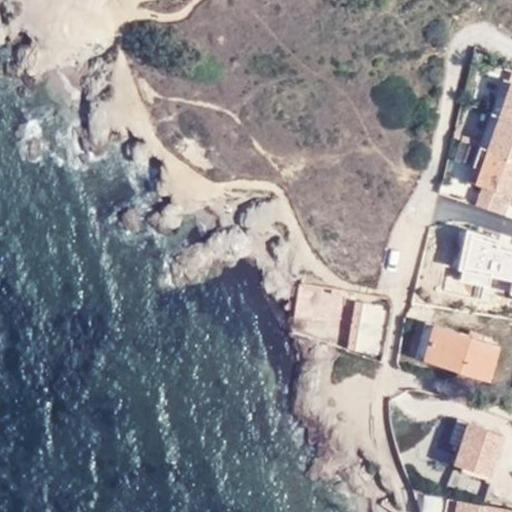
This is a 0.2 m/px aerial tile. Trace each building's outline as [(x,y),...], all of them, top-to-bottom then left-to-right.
[(511,82),(501,111),(511,115),(511,82)] [(511,115),(501,111),(487,143),(511,154),(511,115)] [(492,185),(481,211),(499,217),(509,220),(511,210),(511,154),(487,143),(473,177),(492,185)] [(392,313),(358,307),(352,354),(384,359),(392,313)] [(423,363),(435,330),(424,327),(413,359),(423,363)] [(496,352),(435,330),(423,363),(483,385),(496,352)] [(505,435),(467,423),(453,463),(491,477),(505,435)] [(452,511),(455,501),(441,499),(438,511),(452,511)] [(511,511),(455,501),(452,511),(511,511)]
